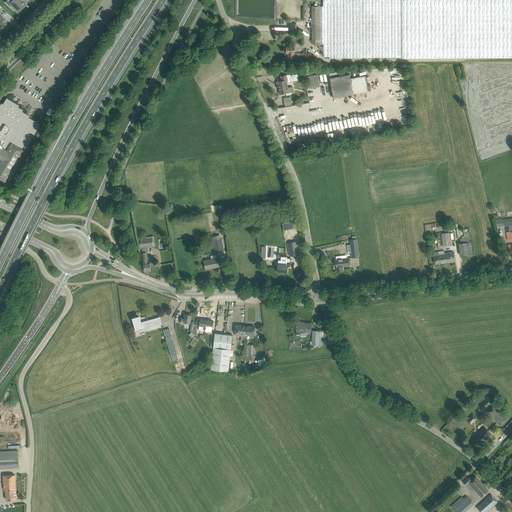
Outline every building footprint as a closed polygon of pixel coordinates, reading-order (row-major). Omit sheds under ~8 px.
[(19,0),(13,0),(10,4),(14,8),(12,10),(16,14),(25,5),(23,4),(24,3),(23,2),(22,3),(19,0)] [(402,58),(490,58),(511,57),(511,0),(322,0),(323,6),(312,7),(312,44),(323,44),(323,57),(330,57),(330,58),(402,58)] [(294,46),(286,46),(286,53),(288,53),(288,58),(298,58),(298,60),(311,60),(311,53),(297,53),(294,53),(294,49),(294,46)] [(329,73),(330,79),(333,98),(353,94),(368,91),(365,76),(350,79),(350,75),(339,77),(338,72),(329,73)] [(280,76),(281,81),(286,80),(286,82),(299,80),(297,74),(294,75),(294,74),(280,76)] [(308,76),(309,83),(310,88),(320,87),(318,74),(308,76)] [(277,85),(278,85),(280,94),(288,92),(286,82),(286,80),(281,81),(276,82),(277,85)] [(0,157),(2,159),(0,162),(0,177),(5,181),(23,150),(22,149),(23,147),(25,147),(26,146),(27,147),(28,145),(38,128),(39,126),(38,125),(39,124),(37,122),(29,117),(25,115),(26,114),(22,112),(21,111),(22,109),(18,107),(16,106),(17,105),(16,104),(16,103),(10,100),(8,99),(7,101),(6,100),(4,103),(3,104),(2,106),(0,105),(0,157)] [(380,120),(389,119),(387,112),(379,113),(380,120)] [(511,239),(511,217),(502,219),(503,226),(508,225),(509,231),(509,232),(507,232),(506,232),(507,240),(511,239)] [(449,232),(441,234),(443,246),(451,245),(450,241),(453,240),(452,232),(449,232)] [(214,236),(215,240),(213,240),(216,253),(224,251),(221,238),(220,238),(219,235),(214,236)] [(459,243),(459,250),(460,255),(472,254),(470,238),(460,239),(461,243),(459,243)] [(350,240),(350,244),(352,258),(359,257),(357,239),(350,240)] [(296,241),(291,242),(287,243),(289,256),(299,255),(296,241)] [(144,247),(144,249),(141,249),(144,271),(151,270),(150,263),(148,263),(147,252),(148,252),(148,248),(148,246),(144,247)] [(433,252),(434,259),(435,264),(455,261),(453,252),(444,253),(443,251),(433,252)] [(204,261),(204,264),(205,268),(214,266),(214,267),(219,267),(217,258),(204,261)] [(277,272),(287,273),(287,265),(287,263),(290,263),(290,259),(287,258),(287,261),(278,260),(277,272)] [(349,266),(348,258),(335,260),(336,267),(337,271),(343,271),(342,266),(349,266)] [(180,323),(181,324),(185,324),(185,322),(190,323),(191,315),(185,314),(184,319),(181,318),(180,323)] [(136,331),(162,323),(160,317),(141,322),(139,315),(132,318),(136,331)] [(206,320),(205,331),(212,332),(213,321),(206,320)] [(297,322),(296,334),(301,334),(301,331),(310,331),(311,323),(301,323),(301,322),(297,322)] [(236,325),(236,330),(235,336),(241,336),(241,339),(244,340),(244,337),(245,326),(236,325)] [(245,326),(244,337),(254,338),(255,327),(245,326)] [(228,371),(230,350),(233,351),(234,345),(231,344),(232,340),(232,335),(223,334),(215,333),(212,333),(212,334),(212,341),(210,347),(213,348),(213,350),(212,355),(212,361),(211,369),(228,371)] [(254,345),(245,345),(244,360),(254,360),(254,345)] [(487,412),(496,422),(500,425),(507,419),(494,405),(487,412)] [(471,425),(477,420),(473,415),(467,421),(471,425)] [(484,427),(469,442),(476,450),(492,435),(484,427)] [(18,451),(0,451),(0,468),(19,467),(18,451)] [(3,475),(4,490),(6,490),(6,500),(16,499),(15,475),(3,475)] [(481,497),(488,491),(475,476),(471,480),(468,477),(463,482),(466,485),(469,482),(474,488),(472,490),(477,497),(479,495),(481,497)] [(460,486),(456,489),(456,490),(460,495),(464,491),(460,486)] [(491,494),(480,504),(476,507),(480,511),(486,511),(498,502),(491,494)] [(467,496),(464,499),(470,506),(473,504),(467,496)]
